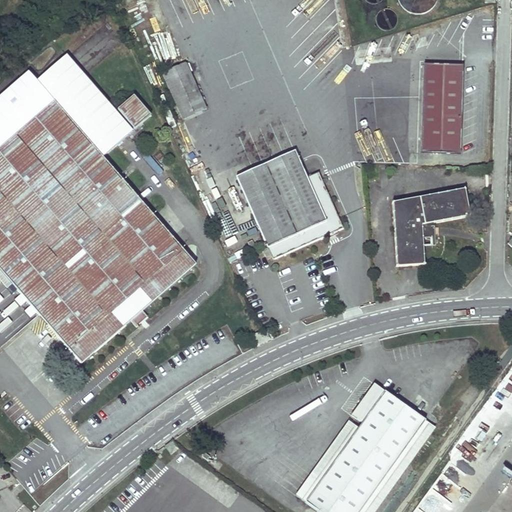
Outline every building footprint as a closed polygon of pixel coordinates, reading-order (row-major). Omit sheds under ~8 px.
[(399,0),(420,20),(438,0),(399,0)] [(186,64),(163,75),(183,120),(206,109),(186,64)] [(424,65),(422,153),(461,154),(463,67),(424,65)] [(134,97),(118,110),(135,130),(151,116),(134,97)] [(0,269),(10,281),(82,364),(196,266),(141,202),(55,103),(0,150),(0,269)] [(253,163),(256,170),(289,155),(286,148),(253,163)] [(256,170),(237,178),(274,260),(343,229),(318,174),(307,178),(295,152),(289,155),(256,170)] [(466,190),(393,204),(398,267),(425,265),(423,238),(432,238),(432,228),(423,228),(423,226),(471,216),(466,190)] [(222,228),(224,239),(228,238),(222,209),(209,211),(213,230),(222,228)] [(194,335),(205,327),(196,314),(185,322),(194,335)] [(270,330),(262,333),(266,343),(274,339),(270,330)] [(262,333),(261,331),(254,335),(258,346),(266,343),(262,333)] [(173,354),(183,346),(173,333),(162,341),(173,354)] [(444,436),(457,418),(421,392),(409,409),(374,385),(365,397),(361,403),(352,416),(363,424),(359,429),(306,503),(318,511),(360,511),(425,422),(444,436)] [(298,497),(306,503),(359,429),(351,423),(298,497)] [(173,442),(166,447),(171,455),(179,450),(173,442)]
